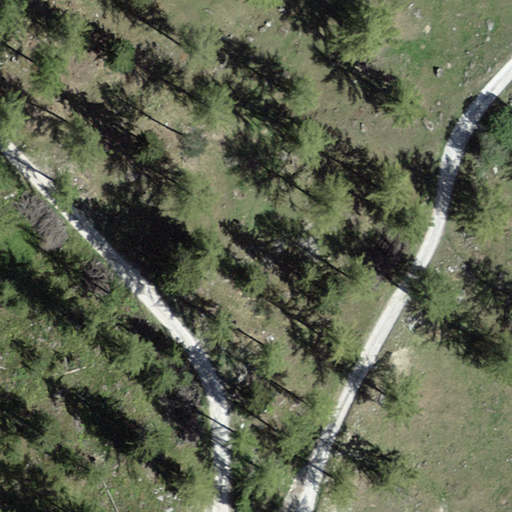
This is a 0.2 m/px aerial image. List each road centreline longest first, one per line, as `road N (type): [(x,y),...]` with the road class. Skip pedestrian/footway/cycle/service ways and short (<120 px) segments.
road 1 (track): [(511,84),(458,140),(306,511)]
road 2 (track): [(213,511),(210,392),(160,311),(0,132)]
